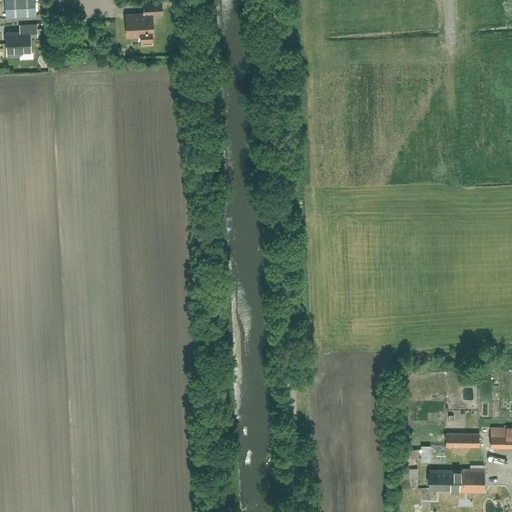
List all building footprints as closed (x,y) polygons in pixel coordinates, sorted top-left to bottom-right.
[(35,0),(5,0),(6,16),(36,15),(35,0)] [(145,3),(145,11),(156,11),(165,10),(165,2),(145,3)] [(128,12),(129,36),(157,35),(156,11),(145,11),(128,12)] [(22,23),(22,31),(33,30),(33,36),(39,36),(39,22),(22,23)] [(7,31),(8,54),(24,54),(23,51),(33,50),(33,36),(33,30),(22,31),(7,31)] [(487,133),(471,134),(472,156),(488,155),(487,133)] [(511,426),(494,426),(494,446),(511,446),(511,426)] [(480,432),(449,431),(449,447),(480,447),(480,432)] [(446,462),(446,445),(421,445),(421,462),(446,462)] [(409,469),(410,477),(418,476),(417,468),(409,469)] [(486,469),(431,469),(431,489),(486,489),(486,469)]
